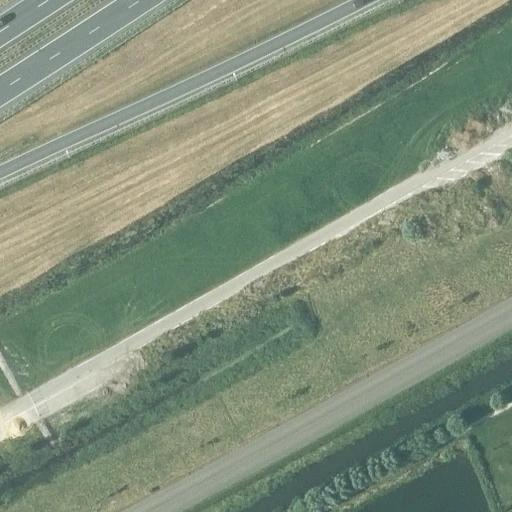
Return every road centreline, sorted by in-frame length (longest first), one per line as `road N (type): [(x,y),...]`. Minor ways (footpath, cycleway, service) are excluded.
road 1 (tertiary): [(147,511),(511,310)]
road 2 (trunk): [(0,175),(367,0)]
road 3 (trunk): [(0,92),(142,0)]
